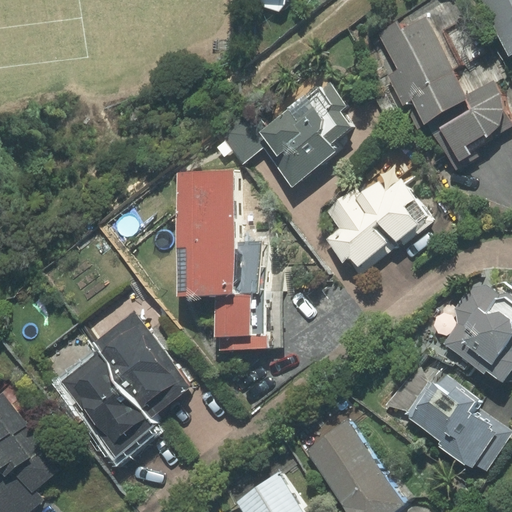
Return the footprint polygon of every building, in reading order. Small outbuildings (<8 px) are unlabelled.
[(259,0),(257,10),(281,18),(288,11),(282,10),(282,7),(280,5),(285,6),(287,0),(259,0)] [(399,26),(371,41),(411,123),(418,119),(427,135),(431,133),(456,173),(469,165),(467,162),(473,159),(468,151),(486,140),(487,143),(500,132),(505,115),(502,99),(495,86),(505,80),(457,0),(448,0),(400,27),(399,26)] [(511,0),(479,0),(511,63),(511,0)] [(254,146),(295,195),(337,159),(332,153),(354,135),(351,131),(354,129),(343,117),(351,111),(330,86),(308,104),(306,102),(254,146)] [(252,167),(189,173),(200,294),(231,291),(235,334),(230,335),(231,350),(287,346),(281,288),(284,288),(278,227),(257,229),(252,167)] [(348,263),(359,278),(401,246),(403,248),(436,223),(403,180),(386,193),(379,183),(361,197),(356,190),(329,212),(342,230),(327,241),(342,268),(348,263)] [(510,368),(511,370),(511,283),(472,288),(461,307),(466,322),(455,342),(504,371),(510,368)] [(99,330),(59,363),(136,458),(218,391),(170,332),(128,366),(99,330)] [(496,409),(503,397),(479,381),(477,384),(457,372),(455,377),(452,377),(446,384),(436,379),(413,413),(457,439),(454,444),(490,467),(511,432),(511,428),(511,422),(496,409)] [(0,511),(39,511),(55,498),(48,490),(73,469),(36,427),(39,424),(17,398),(0,412),(0,511)] [(411,511),(426,500),(358,417),(318,448),(369,511),(411,511)] [(323,511),(289,469),(248,501),(256,511),(323,511)]
